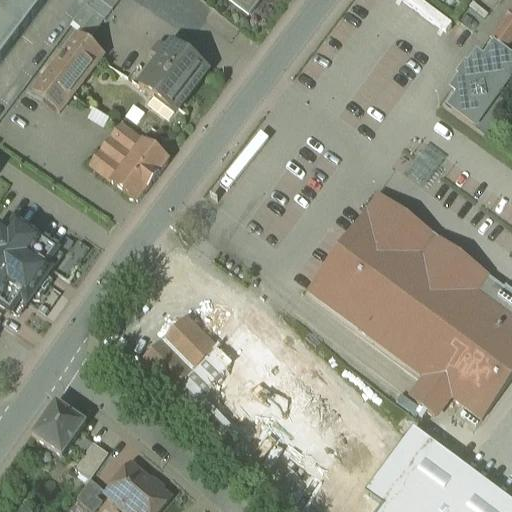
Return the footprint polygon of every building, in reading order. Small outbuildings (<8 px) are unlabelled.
[(0,0),(0,21),(21,37),(49,0),(0,0)] [(113,14),(95,0),(93,0),(87,8),(105,23),(113,14)] [(230,0),(246,12),(254,0),(230,0)] [(506,4),(500,0),(483,0),(477,9),(489,18),(494,21),(506,4)] [(477,9),(473,6),(464,20),(479,31),(489,18),(477,9)] [(105,23),(87,8),(73,25),(92,40),(105,23)] [(511,20),(492,47),(506,57),(511,48),(511,20)] [(0,65),(21,37),(0,21),(0,65)] [(78,39),(33,96),(60,116),(104,59),(78,39)] [(491,46),(471,73),(468,71),(459,83),(462,85),(444,111),(485,141),(511,99),(511,49),(506,57),(492,47),(491,46)] [(208,74),(173,47),(139,90),(154,102),(158,98),(174,109),(182,98),(187,102),(208,74)] [(121,133),(94,168),(94,172),(112,186),(143,146),(125,133),(121,133)] [(143,146),(112,186),(138,206),(169,166),(155,156),(157,154),(148,147),(147,149),(143,146)] [(488,278),(406,220),(397,222),(390,232),(385,228),(388,224),(372,212),(369,217),(367,215),(308,295),(359,330),(357,332),(431,386),(417,405),(435,419),(450,399),(482,424),(511,383),(511,321),(476,295),(487,279),(488,278)] [(52,276),(63,260),(15,226),(7,237),(0,231),(0,309),(18,322),(33,299),(40,304),(53,286),(46,281),(50,275),(52,276)] [(476,295),(511,321),(511,294),(504,289),(503,291),(487,279),(476,295)] [(86,428),(56,408),(33,442),(62,462),(86,428)] [(413,434),(367,497),(383,511),(407,478),(454,511),(511,511),(511,509),(468,476),(413,434)] [(94,448),(75,474),(90,485),(91,485),(109,459),(94,448)] [(163,511),(171,503),(132,470),(107,500),(121,511),(163,511)] [(454,511),(407,478),(389,503),(383,511),(382,511),(454,511)] [(103,495),(91,485),(90,485),(77,504),(86,511),(98,511),(103,507),(97,502),(103,495)]
